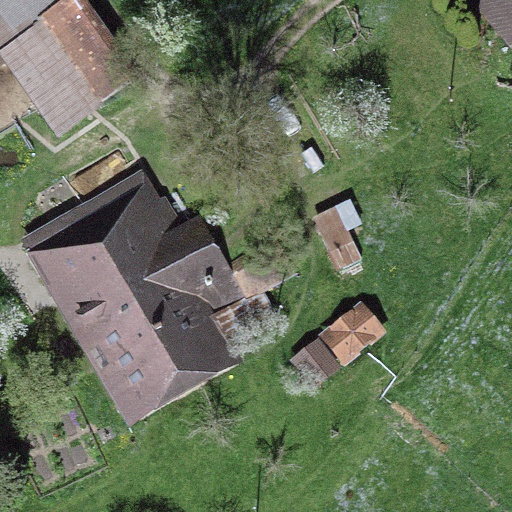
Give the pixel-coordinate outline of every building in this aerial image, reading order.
[(131,81),(75,0),(0,0),(0,58),(8,53),(60,129),(131,81)] [(511,0),(488,0),(511,28),(511,0)] [(63,259),(145,401),(235,348),(215,314),(282,276),(264,246),(224,270),(202,231),(190,238),(169,202),(160,207),(143,177),(39,238),(54,264),(63,259)] [(334,287),(365,274),(343,220),(312,233),(334,287)] [(364,309),(331,337),(348,358),(382,329),(364,309)]
